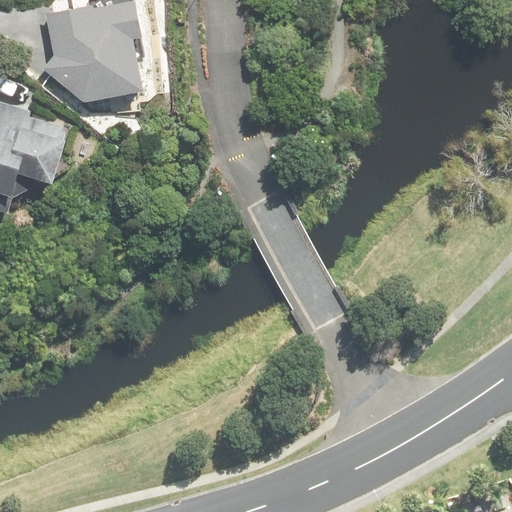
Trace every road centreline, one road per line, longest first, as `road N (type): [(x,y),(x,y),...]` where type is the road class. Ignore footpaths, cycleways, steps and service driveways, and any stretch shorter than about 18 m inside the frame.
road 1 (residential): [(398,445),(240,150),(226,98),(222,0)]
road 2 (unclassified): [(398,445),(247,511)]
road 3 (unclassified): [(511,373),(398,445)]
